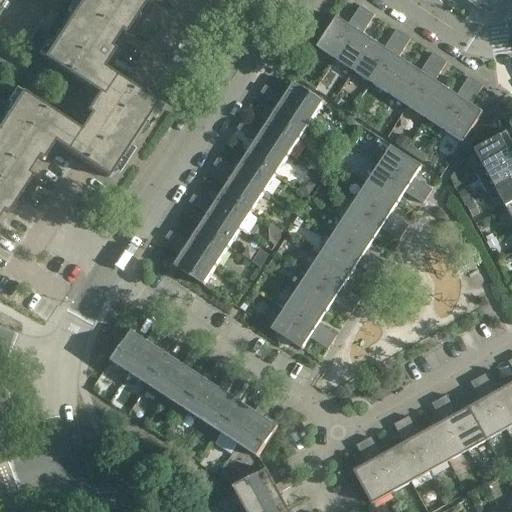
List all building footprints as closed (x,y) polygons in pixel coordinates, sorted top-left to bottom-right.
[(86,90),(88,91),(101,70),(104,67),(113,53),(109,50),(141,0),(74,0),(69,9),(75,13),(43,62),(51,67),(63,75),(86,90)] [(466,0),(491,16),(501,0),(466,0)] [(316,49),(335,62),(368,12),(360,8),(348,26),(336,18),(316,49)] [(50,11),(38,30),(46,35),(58,17),(54,14),(50,11)] [(335,62),(353,73),(374,42),(363,35),(375,17),(368,12),(335,62)] [(353,73),(371,85),(404,36),(396,31),(385,49),(374,42),(353,73)] [(371,85),(389,97),(410,66),(399,59),(411,41),(404,36),(371,85)] [(389,97),(407,109),(440,59),(433,55),(421,73),(410,66),(389,97)] [(407,109),(426,120),(446,89),(435,82),(447,64),(440,59),(407,109)] [(106,73),(101,70),(88,91),(93,94),(97,97),(110,76),(106,73)] [(94,102),(85,115),(90,117),(79,133),(75,140),(71,137),(62,151),(107,180),(115,168),(132,141),(143,126),(149,130),(152,125),(162,110),(110,76),(97,97),(94,102)] [(426,120),(444,132),(476,83),(469,78),(457,96),(446,89),(426,120)] [(476,83),(444,132),(462,144),(463,145),(484,114),(472,106),(483,88),(476,83)] [(282,102),(313,123),(325,104),(294,84),(284,99),(275,93),(270,100),(279,106),(282,102)] [(261,94),(270,100),(275,93),(265,87),(261,94)] [(0,216),(37,160),(41,163),(48,152),(53,145),(66,124),(64,123),(41,108),(29,101),(21,95),(0,127),(0,216)] [(332,102),(340,107),(343,102),(337,98),(336,97),(332,102)] [(270,121),(301,141),(313,123),(282,102),(279,106),(270,121)] [(258,139),(289,159),(301,141),(270,121),(260,135),(251,129),(246,136),(256,142),(258,139)] [(237,130),(246,136),(251,129),(242,123),(237,130)] [(62,151),(71,137),(75,140),(79,133),(71,128),(66,124),(53,145),(57,148),(62,151)] [(474,151),(485,171),(511,155),(511,142),(506,133),(503,134),(474,151)] [(412,141),(402,134),(396,144),(406,151),(413,141),(412,141)] [(246,157),(277,177),(289,159),(258,139),(256,142),(246,157)] [(411,145),(406,152),(424,164),(429,156),(411,145)] [(391,148),(379,167),(428,199),(433,191),(414,180),(422,168),(391,148)] [(487,194),(496,190),(511,180),(511,155),(485,171),(477,175),(487,194)] [(234,175),(265,195),(277,177),(246,157),(237,171),(228,165),(223,172),(232,179),(234,175)] [(213,166),(223,172),(228,165),(218,159),(213,166)] [(379,167),(367,185),(398,205),(406,194),(423,206),(428,199),(379,167)] [(454,173),(450,179),(454,188),(460,185),(454,173)] [(222,193),(253,214),(265,195),(234,175),(232,179),(222,193)] [(511,180),(496,190),(506,209),(511,205),(511,180)] [(298,190),(308,196),(315,185),(310,182),(301,185),(298,190)] [(367,185),(355,203),(404,235),(409,228),(391,216),(398,205),(367,185)] [(319,188),(313,199),(322,205),(329,195),(319,188)] [(473,202),(466,190),(458,195),(465,207),(466,206),(473,202)] [(210,212),(241,232),(253,214),(222,193),(213,208),(203,202),(198,209),(208,216),(210,212)] [(189,203),(198,209),(203,202),(194,196),(189,203)] [(466,206),(473,219),(480,215),(473,202),(466,206)] [(355,203),(344,221),(375,241),(382,230),(400,242),(404,235),(355,203)] [(198,230),(229,250),(241,232),(210,212),(208,216),(198,230)] [(298,219),(293,225),(300,229),(304,223),(298,219)] [(344,221),(332,239),(333,240),(381,271),(385,264),(367,252),(375,241),(344,221)] [(276,246),(285,233),(272,225),(272,226),(269,230),(270,242),(276,246)] [(187,248),(218,268),(229,250),(198,230),(189,244),(180,238),(175,246),(184,252),(187,248)] [(166,240),(175,246),(180,238),(170,232),(166,240)] [(332,239),(320,258),(351,278),(358,266),(376,278),(381,271),(333,240),(332,239)] [(495,239),(486,243),(490,250),(498,245),(495,239)] [(174,268),(205,288),(218,268),(187,248),(184,252),(174,268)] [(251,262),(260,269),(269,256),(260,249),(251,262)] [(320,258),(307,276),(356,308),(361,301),(343,289),(351,278),(320,258)] [(307,276),(296,294),(327,314),(334,303),(352,315),(356,308),(307,276)] [(284,312),(333,344),(338,337),(320,325),(327,314),(296,294),(284,312)] [(310,339),(328,351),(333,344),(284,312),(272,331),(303,351),(310,339)] [(152,333),(160,338),(166,328),(159,323),(152,333)] [(111,363),(130,375),(150,345),(146,342),(131,332),(127,339),(111,363)] [(130,375),(148,387),(168,356),(154,347),(160,338),(152,333),(146,342),(150,345),(130,375)] [(188,356),(196,361),(202,352),(195,347),(188,356)] [(148,387),(166,399),(186,368),(182,366),(168,356),(148,387)] [(166,399),(184,411),(204,380),(190,371),(196,361),(188,356),(182,366),(186,368),(166,399)] [(225,380),(232,385),(238,376),(231,371),(225,380)] [(478,380),(507,432),(511,428),(511,397),(507,388),(496,395),(486,376),(478,380)] [(184,411),(202,423),(222,392),(219,390),(204,380),(184,411)] [(202,423),(220,435),(240,404),(226,394),(232,385),(225,380),(219,390),(222,392),(202,423)] [(469,409),(487,442),(507,432),(478,380),(471,384),(481,403),(469,409)] [(267,395),(261,404),(268,409),(274,399),(267,395)] [(440,401),(468,453),(487,442),(469,409),(457,415),(447,397),(440,401)] [(431,430),(449,463),(468,453),(440,401),(432,405),(442,424),(431,430)] [(220,435),(238,447),(259,416),(255,413),(240,404),(220,435)] [(259,416),(238,447),(257,459),(277,428),(262,418),(268,409),(261,404),(255,413),(259,416)] [(402,422),(430,474),(449,463),(431,430),(419,437),(409,418),(402,422)] [(393,451),(411,484),(430,474),(402,422),(394,426),(405,445),(393,451)] [(364,443),(392,495),(411,484),(393,451),(382,457),(371,439),(364,443)] [(355,473),(373,505),(392,495),(364,443),(356,447),(367,466),(355,473)] [(234,489),(245,508),(278,491),(275,487),(267,471),(234,489)] [(285,482),(289,489),(299,484),(294,476),(285,482)] [(245,508),(246,511),(283,511),(288,509),(280,494),(289,489),(285,482),(275,487),(278,491),(245,508)]
